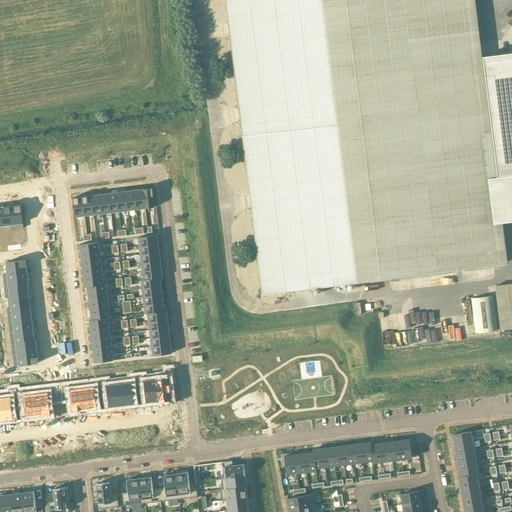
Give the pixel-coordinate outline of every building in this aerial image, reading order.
[(226,0),(229,23),(231,36),(240,108),(241,121),(250,194),(252,207),(263,294),(287,291),(335,286),(386,279),(501,265),(496,223),(511,221),(511,52),(505,53),(483,56),(486,78),(478,79),(468,0),(226,0)] [(153,188),(143,189),(145,208),(155,207),(153,188)] [(143,189),(134,190),(137,209),(145,208),(143,189)] [(134,190),(125,191),(128,210),(137,209),(134,190)] [(125,191),(117,192),(119,211),(128,210),(125,191)] [(117,192),(109,193),(111,212),(119,211),(117,192)] [(109,193),(100,194),(103,213),(111,212),(109,193)] [(100,194),(91,195),(94,214),(103,213),(100,194)] [(91,195),(82,197),(85,215),(94,214),(91,195)] [(82,197),(73,198),(75,217),(85,215),(82,197)] [(21,205),(9,206),(12,227),(11,227),(12,229),(23,228),(21,205)] [(9,206),(0,207),(0,218),(1,228),(11,227),(12,227),(9,206)] [(157,235),(138,237),(139,246),(158,244),(157,235)] [(99,242),(80,244),(81,253),(100,251),(99,242)] [(158,244),(139,246),(141,255),(159,252),(158,244)] [(100,251),(81,253),(82,262),(101,259),(100,251)] [(159,252),(141,255),(142,263),(161,261),(159,252)] [(101,259),(82,262),(83,270),(102,268),(101,259)] [(26,260),(6,262),(8,274),(27,272),(26,260)] [(161,261),(142,263),(143,271),(162,269),(161,261)] [(102,268),(83,270),(84,278),(103,276),(102,268)] [(162,269),(143,271),(144,279),(144,280),(160,278),(163,278),(162,269)] [(8,274),(3,274),(4,286),(27,283),(27,284),(29,283),(27,272),(8,274)] [(103,276),(84,278),(85,287),(87,287),(104,284),(103,276)] [(144,279),(141,279),(142,288),(161,286),(160,278),(144,280),(144,279)] [(27,283),(4,286),(6,298),(8,297),(29,294),(27,284),(27,283)] [(501,330),(511,328),(511,283),(496,285),(501,330)] [(104,284),(87,287),(88,295),(107,293),(106,284),(104,284)] [(161,286),(142,288),(143,297),(162,294),(161,286)] [(107,293),(88,295),(89,303),(108,301),(107,293)] [(29,294),(8,297),(9,308),(30,306),(29,294)] [(162,294),(143,297),(144,305),(163,303),(162,294)] [(493,295),(471,298),(475,333),(497,330),(493,295)] [(108,301),(89,303),(90,312),(109,309),(108,301)] [(360,302),(353,303),(355,315),(362,314),(360,302)] [(163,303),(144,305),(145,314),(148,313),(164,311),(163,303)] [(9,308),(7,308),(8,320),(32,317),(30,306),(9,308)] [(109,309),(90,312),(91,320),(108,318),(110,318),(109,309)] [(164,311),(148,313),(149,321),(168,319),(167,310),(164,311)] [(32,317),(8,320),(10,331),(33,328),(32,317)] [(91,320),(89,320),(90,328),(109,326),(108,318),(91,320)] [(168,319),(149,321),(150,330),(169,327),(168,319)] [(109,326),(90,328),(91,337),(110,334),(109,326)] [(169,327),(150,330),(151,338),(170,336),(169,327)] [(33,328),(10,331),(11,343),(34,340),(34,339),(33,328)] [(110,334),(91,337),(92,345),(111,343),(110,334)] [(170,336),(151,338),(152,346),(171,344),(170,336)] [(34,340),(11,343),(13,354),(37,351),(35,339),(34,339),(34,340)] [(111,343),(92,345),(93,354),(112,351),(111,343)] [(171,344),(152,346),(153,355),(172,353),(171,344)] [(37,351),(13,354),(14,366),(38,363),(37,351)] [(112,351),(93,354),(94,363),(113,360),(112,351)] [(135,362),(128,363),(130,378),(137,377),(135,362)] [(168,375),(156,376),(159,401),(172,400),(170,385),(176,384),(174,368),(167,369),(168,375)] [(144,376),(137,377),(139,390),(145,389),(147,402),(159,401),(156,376),(156,377),(144,378),(144,376)] [(131,380),(119,381),(122,405),(134,404),(133,390),(139,390),(137,377),(130,378),(131,380)] [(100,381),(81,384),(85,410),(97,408),(95,395),(102,394),(100,381)] [(107,381),(100,381),(102,394),(108,393),(109,407),(122,405),(119,381),(107,383),(107,381)] [(81,384),(63,386),(64,399),(71,398),(72,411),(85,410),(81,384)] [(54,387),(35,389),(38,415),(50,414),(49,401),(55,400),(54,387)] [(9,393),(0,393),(0,412),(1,420),(13,419),(12,405),(18,405),(16,392),(17,392),(16,388),(9,389),(9,393)] [(17,392),(16,392),(18,405),(24,404),(26,417),(38,415),(35,389),(17,392)] [(471,431),(453,435),(454,443),(473,440),(471,431)] [(409,439),(400,440),(402,459),(412,458),(409,439)] [(400,440),(390,442),(393,460),(402,459),(400,440)] [(473,440),(454,443),(456,452),(474,448),(473,440)] [(371,442),(361,443),(363,462),(372,461),(373,463),(371,444),(371,442)] [(390,442),(381,443),(383,462),(393,460),(390,442)] [(361,443),(351,444),(354,463),(363,462),(361,443)] [(381,443),(371,444),(373,463),(383,462),(381,443)] [(351,444),(342,446),(344,464),(354,463),(351,444)] [(342,446),(332,447),(335,466),(344,464),(342,446)] [(332,447),(323,448),(325,467),(335,466),(332,447)] [(323,448),(313,450),(316,471),(317,470),(316,468),(325,467),(323,448)] [(474,448),(456,452),(457,460),(476,456),(474,448)] [(313,452),(304,453),(306,472),(316,471),(313,450),(313,452)] [(304,453),(294,454),(297,473),(306,472),(304,453)] [(294,454),(284,456),(287,474),(297,473),(294,454)] [(476,456),(457,460),(459,468),(477,465),(476,456)] [(224,477),(221,478),(245,475),(244,464),(233,465),(232,461),(222,462),(224,477)] [(477,465),(459,468),(460,476),(477,473),(479,473),(477,465)] [(188,472),(176,474),(179,499),(198,497),(196,484),(190,484),(188,472)] [(460,476),(458,477),(460,485),(478,482),(477,473),(460,476)] [(165,488),(159,488),(161,501),(179,499),(176,474),(163,475),(165,488)] [(223,489),(221,489),(247,486),(245,475),(221,478),(223,489)] [(151,477),(139,478),(142,504),(161,501),(159,488),(153,489),(151,477)] [(128,492),(122,493),(123,506),(142,504),(139,478),(127,480),(128,492)] [(109,482),(97,483),(99,504),(100,509),(119,506),(117,494),(111,494),(109,482)] [(478,482),(460,485),(461,493),(480,490),(478,482)] [(247,486),(221,489),(222,500),(246,497),(245,487),(247,486)] [(55,501),(48,502),(49,511),(69,511),(66,487),(53,489),(55,501)] [(480,490),(461,493),(463,501),(481,498),(480,490)] [(34,491),(22,493),(24,511),(43,511),(42,503),(36,504),(34,491)] [(419,491),(401,494),(402,504),(421,500),(419,491)] [(24,511),(22,493),(10,494),(11,511),(24,511)] [(0,511),(11,511),(10,494),(0,495),(0,511)] [(313,494),(288,499),(290,509),(315,505),(313,494)] [(246,497),(222,500),(222,501),(227,500),(228,510),(226,510),(226,511),(248,508),(246,497)] [(481,498),(463,501),(464,510),(483,506),(481,498)] [(421,500),(402,504),(403,511),(410,511),(423,510),(421,500)]
